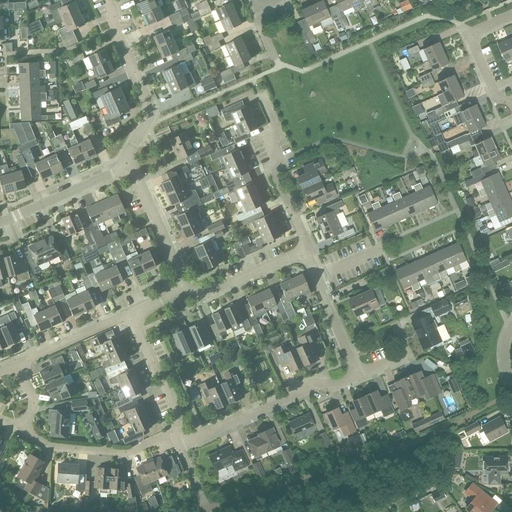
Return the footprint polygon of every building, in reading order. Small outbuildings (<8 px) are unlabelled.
[(1,0),(0,0),(0,10),(10,10),(9,4),(2,5),(1,0)] [(63,21),(79,14),(74,2),(66,6),(63,0),(48,8),(54,19),(61,16),(63,21)] [(143,15),(160,8),(155,0),(147,0),(137,5),(136,7),(138,11),(140,12),(142,11),(143,15)] [(321,21),(331,16),(324,0),(313,5),(321,21)] [(353,6),(350,0),(337,0),(342,11),(353,6)] [(373,6),(371,2),(365,5),(364,1),(363,0),(350,0),(353,6),(355,11),(367,7),(371,16),(377,13),(373,6)] [(198,11),(209,6),(207,1),(196,6),(198,11)] [(410,1),(401,5),(404,12),(413,8),(410,1)] [(220,21),(236,14),(231,3),(215,10),(220,21)] [(321,21),(313,5),(302,10),(309,26),(312,25),(314,29),(322,25),(321,21)] [(160,8),(143,15),(148,26),(164,19),(168,17),(171,23),(189,15),(186,9),(169,16),(165,6),(160,8)] [(209,6),(198,11),(190,15),(194,22),(201,19),(201,18),(212,12),(209,6)] [(10,10),(0,10),(0,28),(3,29),(2,17),(10,16),(10,10)] [(342,11),(331,16),(338,31),(349,26),(342,11)] [(79,14),(63,21),(66,27),(58,31),(63,41),(75,36),(72,30),(84,25),(79,14)] [(236,14),(220,21),(225,32),(241,25),(236,14)] [(192,21),(189,15),(171,23),(173,28),(186,22),(191,33),(198,30),(193,20),(192,21)] [(9,29),(3,29),(0,28),(0,40),(10,40),(9,29)] [(158,48),(174,41),(169,30),(153,37),(158,48)] [(316,41),(311,30),(301,34),(310,55),(315,53),(311,43),(316,41)] [(342,41),(348,38),(345,33),(345,31),(339,34),(342,41)] [(208,47),(219,42),(224,39),(221,33),(211,38),(210,36),(202,39),(206,47),(208,47)] [(229,56),(245,49),(240,38),(224,45),(229,56)] [(511,46),(509,39),(498,44),(506,62),(511,58),(511,46)] [(179,52),(174,41),(158,48),(163,59),(179,52)] [(222,47),(219,42),(208,47),(211,52),(222,47)] [(429,60),(445,53),(440,42),(424,49),(429,60)] [(185,56),(191,53),(196,51),(194,45),(183,50),(185,56)] [(409,56),(420,51),(418,45),(407,50),(409,56)] [(203,57),(209,54),(206,48),(201,51),(203,57)] [(229,56),(234,67),(243,64),(250,60),(245,49),(229,56)] [(93,68),(109,61),(104,50),(88,57),(93,68)] [(85,59),(82,53),(71,58),(74,64),(85,59)] [(185,56),(180,58),(182,64),(193,59),(191,53),(185,56)] [(445,53),(429,60),(434,71),(450,64),(445,53)] [(109,61),(93,68),(98,79),(114,72),(109,61)] [(19,76),(45,74),(45,71),(39,71),(38,63),(19,64),(19,76)] [(167,83),(183,76),(178,65),(162,72),(167,83)] [(235,78),(233,74),(231,69),(220,74),(222,79),(224,84),(235,78)] [(421,83),(433,78),(430,72),(419,77),(421,83)] [(183,76),(167,83),(172,94),(188,87),(189,90),(197,87),(190,73),(183,76)] [(46,78),(45,74),(19,76),(20,87),(39,86),(39,78),(46,78)] [(443,93),(459,85),(454,75),(438,82),(443,93)] [(212,76),(200,81),(205,93),(216,87),(212,76)] [(435,84),(433,78),(421,83),(424,89),(435,84)] [(80,94),(88,90),(97,86),(94,81),(77,88),(80,94)] [(459,85),(443,93),(437,95),(442,106),(427,113),(429,119),(459,106),(456,100),(464,96),(459,85)] [(39,86),(20,87),(20,98),(46,97),(46,93),(40,94),(39,86)] [(105,108),(124,100),(119,88),(106,94),(104,89),(93,94),(96,100),(101,98),(105,108)] [(47,101),(46,97),(20,98),(21,110),(40,109),(40,101),(47,101)] [(63,103),(65,109),(73,106),(71,99),(63,103)] [(124,100),(105,108),(108,115),(103,118),(107,128),(119,123),(116,117),(129,111),(124,100)] [(459,106),(429,119),(427,120),(429,125),(460,111),(465,122),(481,115),(476,104),(461,111),(459,106)] [(235,125),(252,118),(247,106),(234,112),(232,106),(221,111),(226,122),(234,121),(235,125)] [(41,116),(40,109),(21,110),(21,121),(41,121),(41,120),(48,120),(47,116),(41,116)] [(205,114),(198,117),(200,122),(204,124),(208,122),(205,114)] [(486,126),(481,115),(465,122),(470,133),(486,126)] [(93,133),(89,126),(85,117),(80,119),(87,136),(93,134),(93,133)] [(252,118),(235,125),(237,129),(235,131),(238,137),(233,139),(236,144),(250,138),(248,133),(257,129),(252,118)] [(47,134),(50,140),(56,138),(53,131),(47,134)] [(101,151),(109,150),(104,131),(97,132),(101,151)] [(26,137),(29,142),(36,139),(34,134),(26,137)] [(179,160),(194,153),(185,134),(170,140),(179,160)] [(458,145),(470,140),(468,134),(439,147),(442,152),(458,145)] [(61,135),(56,138),(60,148),(66,145),(61,135)] [(475,157),(496,148),(491,137),(475,144),(477,149),(472,151),(475,157)] [(60,148),(56,138),(50,140),(55,151),(60,148)] [(72,148),(68,149),(67,150),(71,159),(74,166),(85,161),(78,145),(76,140),(70,143),(72,148)] [(78,145),(85,161),(96,156),(89,140),(78,145)] [(473,146),(470,140),(458,145),(461,151),(473,146)] [(20,147),(28,163),(34,160),(29,149),(29,150),(26,144),(20,147)] [(210,145),(197,152),(201,160),(214,154),(213,153),(218,150),(215,145),(211,147),(210,145)] [(496,148),(475,157),(474,158),(477,166),(484,163),(485,166),(501,159),(496,148)] [(226,169),(243,161),(238,150),(226,155),(224,150),(210,156),(212,161),(219,158),(221,165),(224,164),(226,169)] [(45,159),(53,175),(64,170),(60,164),(56,154),(45,159)] [(18,164),(21,169),(24,168),(27,166),(24,161),(22,156),(19,157),(16,158),(18,164)] [(53,175),(45,159),(34,164),(42,180),(53,175)] [(304,189),(322,181),(319,175),(327,172),(321,159),(307,166),(310,172),(298,177),(304,189)] [(243,161),(226,169),(228,173),(226,175),(228,180),(224,182),(226,188),(242,181),(239,176),(248,172),(243,161)] [(166,195),(183,187),(181,183),(188,178),(185,173),(189,172),(186,166),(172,172),(174,178),(162,184),(166,195)] [(416,168),(419,175),(425,173),(422,166),(416,168)] [(10,174),(15,191),(26,188),(24,179),(21,171),(17,172),(15,167),(8,169),(10,174)] [(474,178),(484,173),(482,167),(471,172),(474,178)] [(480,194),(503,183),(498,172),(481,180),(484,187),(478,190),(480,194)] [(10,174),(0,176),(0,183),(3,194),(15,191),(10,174)] [(244,186),(242,181),(226,188),(229,194),(234,192),(236,197),(239,197),(241,201),(257,194),(252,183),(244,186)] [(322,181),(304,189),(309,201),(321,196),(323,202),(338,196),(332,184),(324,187),(322,181)] [(417,184),(427,208),(438,203),(430,186),(423,189),(420,182),(417,184)] [(508,193),(503,183),(480,194),(481,197),(487,194),(490,201),(508,193)] [(416,192),(409,195),(417,213),(427,208),(417,184),(413,186),(416,192)] [(183,187),(166,195),(171,206),(183,201),(197,195),(195,190),(185,192),(183,187)] [(417,213),(409,195),(402,198),(399,192),(396,193),(406,218),(417,213)] [(393,195),(396,201),(388,204),(396,222),(406,218),(396,193),(393,195)] [(511,202),(508,193),(490,201),(493,208),(487,211),(489,214),(511,203),(511,202)] [(257,194),(241,201),(243,206),(240,208),(243,214),(237,217),(239,222),(254,215),(252,210),(262,205),(257,194)] [(118,195),(107,199),(118,224),(121,222),(118,216),(125,213),(118,195)] [(197,195),(183,201),(188,211),(176,217),(181,228),(198,221),(201,219),(198,213),(200,212),(200,211),(198,207),(202,205),(197,195)] [(362,204),(368,202),(364,195),(359,197),(362,204)] [(469,207),(469,206),(475,204),(472,197),(466,199),(466,200),(469,207)] [(107,199),(96,204),(104,222),(107,228),(115,225),(118,224),(107,199)] [(328,206),(331,212),(316,218),(321,229),(339,221),(336,215),(340,213),(338,209),(344,206),(342,200),(328,206)] [(379,201),(375,203),(386,227),(396,222),(388,204),(382,207),(379,201)] [(372,204),(375,210),(367,214),(375,231),(386,227),(375,203),(372,204)] [(511,216),(511,203),(489,214),(491,218),(497,215),(500,222),(511,216)] [(89,227),(92,235),(100,231),(97,225),(104,222),(96,204),(86,209),(93,224),(89,226),(89,227)] [(472,211),(475,218),(482,216),(478,208),(472,211)] [(83,230),(77,215),(76,213),(62,219),(66,230),(59,233),(61,238),(64,237),(64,238),(69,236),(83,230),(90,247),(96,244),(89,227),(83,230)] [(256,220),(254,215),(239,222),(242,221),(244,226),(251,223),(254,229),(257,228),(259,233),(276,225),(271,214),(256,220)] [(198,221),(181,228),(186,239),(205,231),(203,224),(200,225),(198,221)] [(210,235),(224,228),(225,228),(222,221),(207,228),(210,235)] [(339,221),(321,229),(326,240),(341,233),(343,239),(356,233),(354,228),(348,230),(346,226),(342,227),(339,221)] [(482,234),(489,231),(486,224),(478,227),(482,234)] [(276,225),(259,233),(261,237),(255,242),(257,247),(281,237),(276,225)] [(210,235),(212,240),(194,248),(199,259),(216,252),(214,247),(216,246),(213,239),(227,234),(224,228),(210,235)] [(116,232),(110,235),(113,242),(120,239),(116,232)] [(70,259),(65,248),(58,251),(52,237),(40,242),(49,261),(60,256),(63,262),(70,259)] [(240,242),(242,247),(251,243),(249,238),(240,242)] [(119,241),(113,243),(121,262),(126,259),(134,277),(145,272),(138,256),(137,252),(126,257),(119,241)] [(49,261),(40,242),(29,247),(35,261),(30,264),(34,275),(40,272),(37,266),(49,261)] [(459,242),(448,247),(459,271),(462,269),(460,263),(467,260),(459,242)] [(121,262),(113,243),(108,245),(111,253),(114,261),(103,266),(105,271),(112,287),(123,282),(115,264),(121,262)] [(265,252),(273,256),(277,248),(269,244),(265,252)] [(84,256),(88,254),(89,254),(86,247),(81,249),(84,256)] [(459,271),(448,247),(438,252),(446,269),(453,266),(456,272),(459,271)] [(138,256),(145,272),(156,267),(149,251),(138,256)] [(218,256),(216,252),(199,259),(204,270),(223,262),(221,256),(218,256)] [(438,252),(427,256),(438,280),(442,279),(439,272),(446,269),(438,252)] [(91,261),(88,254),(84,256),(80,258),(83,265),(91,261)] [(16,255),(3,259),(8,277),(17,274),(19,283),(30,280),(28,271),(26,264),(19,266),(16,255)] [(438,280),(427,256),(417,261),(425,279),(432,276),(435,282),(438,280)] [(498,258),(488,262),(490,266),(500,262),(498,258)] [(8,277),(3,259),(0,259),(0,287),(3,287),(0,279),(8,277)] [(425,279),(417,261),(407,266),(417,289),(421,288),(418,282),(425,279)] [(417,289),(407,266),(396,270),(404,288),(411,285),(414,291),(417,289)] [(112,287),(105,271),(94,275),(101,292),(112,287)] [(302,275),(291,280),(298,296),(303,294),(304,297),(311,294),(302,275)] [(470,287),(476,285),(472,275),(466,278),(470,287)] [(88,276),(82,279),(87,289),(93,287),(88,276)] [(285,280),(286,282),(280,285),(283,293),(278,295),(281,300),(281,301),(286,313),(289,319),(296,316),(290,303),(294,301),(294,298),(298,296),(291,280),(290,277),(285,280)] [(458,290),(467,286),(464,280),(455,284),(458,290)] [(32,295),(40,292),(38,285),(30,288),(32,295)] [(60,286),(54,288),(60,301),(65,299),(60,286)] [(380,286),(350,299),(358,316),(387,303),(380,286)] [(50,308),(44,311),(51,327),(62,322),(54,304),(60,301),(54,288),(48,291),(53,301),(48,303),(50,308)] [(286,313),(281,301),(275,303),(269,289),(258,294),(265,311),(270,309),(272,311),(278,308),(281,315),(286,313)] [(77,296),(84,312),(95,307),(88,291),(77,296)] [(265,311),(258,294),(247,299),(253,312),(247,315),(253,327),(258,325),(255,318),(261,316),(261,313),(265,311)] [(84,312),(77,296),(66,301),(73,317),(84,312)] [(454,301),(457,306),(468,301),(465,296),(454,301)] [(422,298),(411,303),(413,308),(424,304),(422,298)] [(12,301),(15,307),(21,304),(18,299),(12,301)] [(436,317),(452,310),(447,299),(431,306),(436,317)] [(51,327),(44,311),(39,313),(36,308),(31,310),(28,302),(22,305),(28,319),(31,326),(32,326),(32,327),(37,325),(40,332),(51,327)] [(233,332),(244,327),(246,330),(251,328),(246,315),(240,317),(235,305),(233,306),(232,304),(227,306),(228,308),(223,310),(231,327),(233,332)] [(307,316),(304,308),(297,311),(300,319),(307,316)] [(231,327),(223,310),(212,315),(217,327),(212,330),(217,343),(223,340),(221,336),(226,334),(226,333),(225,330),(231,327)] [(14,312),(0,318),(0,329),(7,346),(19,341),(16,333),(22,330),(20,325),(23,323),(20,318),(17,320),(14,312)] [(429,315),(413,322),(423,346),(440,339),(441,341),(448,337),(442,324),(435,328),(429,315)] [(188,330),(196,348),(210,342),(202,324),(188,330)] [(196,348),(188,330),(174,336),(182,354),(196,348)] [(301,346),(295,348),(303,366),(306,365),(307,367),(315,364),(314,362),(315,361),(310,350),(317,348),(310,333),(298,339),(301,346)] [(106,355),(123,348),(118,336),(107,341),(104,334),(90,340),(96,353),(101,351),(104,351),(106,355)] [(456,336),(449,338),(452,344),(459,342),(456,336)] [(457,349),(461,358),(464,356),(474,352),(475,351),(472,346),(471,343),(470,343),(457,349)] [(303,366),(295,348),(288,351),(285,345),(274,350),(280,364),(286,361),(291,372),(303,366)] [(123,348),(106,355),(108,359),(102,364),(106,374),(116,370),(114,365),(128,359),(123,348)] [(219,353),(208,358),(212,365),(223,360),(219,353)] [(66,366),(64,362),(62,356),(50,361),(53,367),(40,373),(45,385),(64,377),(60,369),(66,366)] [(238,366),(245,381),(249,379),(243,364),(238,366)] [(121,388),(138,381),(132,369),(119,375),(116,370),(106,374),(111,385),(119,383),(121,388)] [(95,370),(89,373),(92,380),(98,377),(95,370)] [(220,385),(228,404),(234,402),(234,403),(236,403),(239,402),(240,400),(239,399),(240,399),(235,387),(242,384),(235,370),(225,375),(228,382),(220,385)] [(421,371),(408,376),(416,395),(425,391),(428,398),(438,393),(433,381),(427,383),(421,371)] [(446,377),(450,385),(457,382),(453,374),(446,377)] [(416,395),(408,376),(396,382),(401,394),(395,397),(401,410),(411,405),(408,398),(416,395)] [(64,377),(45,385),(51,398),(69,390),(72,396),(79,393),(74,382),(67,385),(64,377)] [(105,393),(110,390),(106,380),(100,382),(105,393)] [(138,381),(121,388),(123,392),(121,394),(118,395),(121,401),(116,403),(118,409),(133,402),(130,397),(143,392),(138,381)] [(220,385),(215,387),(212,381),(199,386),(205,400),(211,398),(216,409),(228,404),(220,385)] [(377,390),(365,396),(373,413),(381,409),(384,417),(395,412),(388,398),(382,401),(377,390)] [(373,413),(365,396),(353,401),(358,412),(352,414),(358,429),(369,424),(365,416),(373,413)] [(99,403),(100,403),(98,398),(92,401),(99,417),(104,415),(99,403)] [(87,402),(71,404),(73,413),(89,410),(87,402)] [(130,423),(146,415),(142,404),(125,412),(123,413),(125,419),(128,419),(130,423)] [(327,413),(334,429),(341,426),(345,435),(356,431),(349,416),(344,419),(339,407),(327,413)] [(70,412),(50,410),(49,421),(52,421),(51,436),(68,437),(70,412)] [(427,417),(430,425),(445,418),(442,410),(427,417)] [(94,411),(85,415),(96,440),(105,436),(94,411)] [(316,426),(310,413),(289,423),(295,435),(316,426)] [(146,415),(130,423),(132,427),(126,432),(128,437),(123,439),(125,445),(142,437),(140,432),(152,427),(146,415)] [(413,424),(416,431),(430,425),(427,417),(413,424)] [(490,441),(508,431),(500,417),(482,426),(490,441)] [(242,421),(242,429),(248,429),(248,435),(252,435),(251,421),(242,421)] [(481,428),(477,421),(464,428),(468,436),(481,428)] [(260,436),(267,451),(275,448),(277,451),(282,449),(273,428),(259,434),(260,436)] [(360,435),(351,439),(355,448),(364,444),(360,435)] [(260,436),(249,441),(257,460),(263,458),(261,454),(267,451),(260,436)] [(330,441),(323,444),(326,452),(333,449),(330,441)] [(249,465),(242,450),(234,454),(231,446),(210,456),(216,470),(226,466),(226,467),(233,464),(236,471),(249,465)] [(297,467),(296,463),(289,449),(283,451),(291,470),(297,467)] [(30,456),(18,477),(28,483),(25,490),(35,496),(41,485),(34,481),(44,464),(30,456)] [(488,474),(489,484),(500,484),(500,473),(508,473),(507,456),(486,456),(486,474),(488,474)] [(153,460),(148,462),(156,480),(167,475),(169,479),(179,474),(173,460),(163,464),(160,458),(153,461),(153,460)] [(265,475),(260,461),(253,464),(258,478),(265,475)] [(156,480),(148,462),(143,464),(143,466),(136,469),(142,481),(137,483),(142,496),(153,491),(151,486),(157,483),(156,480)] [(78,467),(58,465),(57,481),(77,483),(77,492),(85,492),(86,475),(78,475),(78,467)] [(109,489),(111,469),(96,468),(95,488),(99,488),(99,493),(109,494),(109,489)] [(125,470),(111,469),(109,489),(124,490),(125,470)] [(92,496),(93,482),(86,481),(85,496),(92,496)] [(134,483),(127,484),(129,498),(136,497),(134,483)] [(466,509),(470,511),(489,511),(493,508),(485,500),(488,496),(473,483),(465,492),(474,499),(466,509)] [(178,491),(180,497),(186,494),(184,488),(178,491)] [(446,496),(443,488),(431,493),(435,501),(446,496)] [(139,508),(140,511),(143,511),(148,510),(145,503),(139,505),(139,508)]
